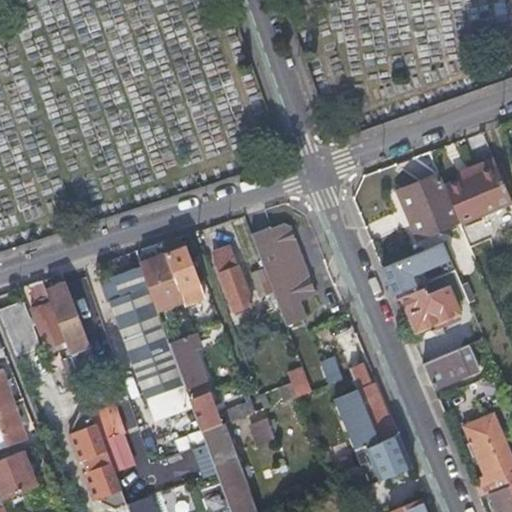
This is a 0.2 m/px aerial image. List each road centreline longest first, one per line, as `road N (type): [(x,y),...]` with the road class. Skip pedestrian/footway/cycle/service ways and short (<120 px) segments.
road 1 (residential): [(314,174),(457,511)]
road 2 (residential): [(0,274),(314,174)]
road 3 (residential): [(511,102),(314,174)]
road 4 (residential): [(0,330),(70,511)]
road 5 (residential): [(314,174),(253,0)]
